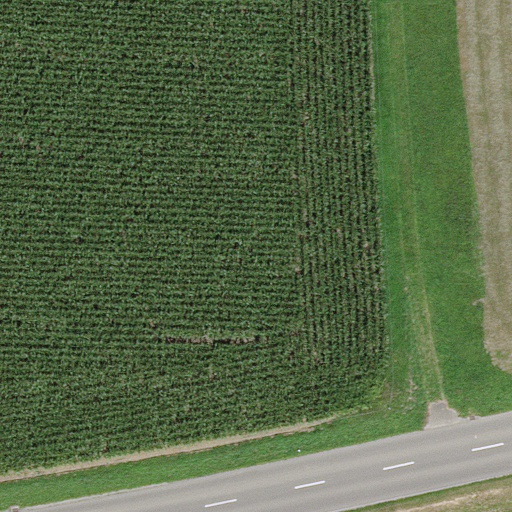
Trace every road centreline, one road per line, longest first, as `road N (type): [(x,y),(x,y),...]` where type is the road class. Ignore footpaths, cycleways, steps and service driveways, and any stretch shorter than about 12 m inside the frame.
road 1 (track): [(456,463),(434,363),(394,0)]
road 2 (tertiary): [(230,511),(511,451)]
